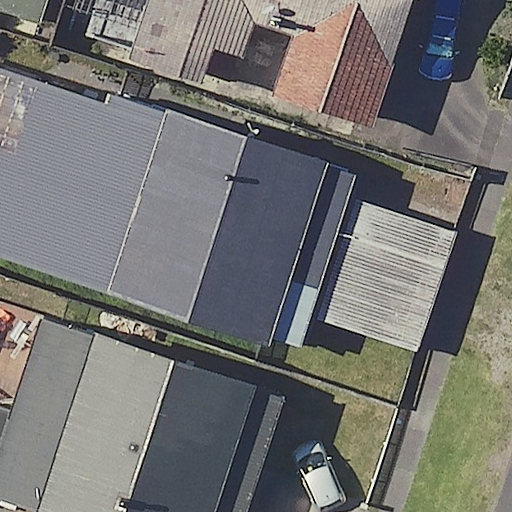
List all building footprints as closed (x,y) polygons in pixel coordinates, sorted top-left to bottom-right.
[(57,0),(0,0),(0,3),(51,20),(57,0)] [(157,0),(141,57),(248,88),(269,16),(311,29),(292,95),(396,126),(433,0),(157,0)] [(342,169),(0,57),(0,250),(286,344),(342,169)] [(469,232),(366,201),(330,320),(433,351),(469,232)] [(0,497),(47,511),(257,511),(294,393),(60,320),(30,417),(0,408),(0,497)]
